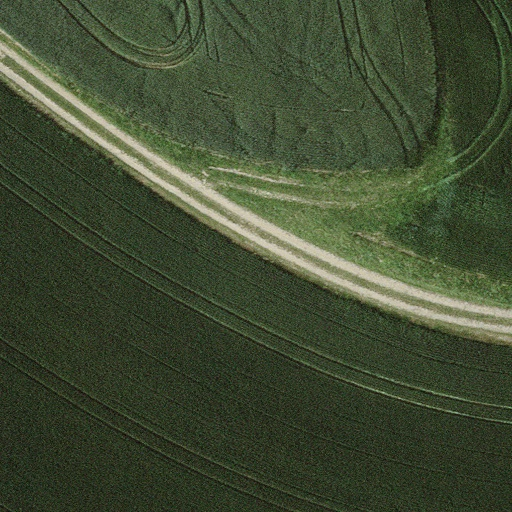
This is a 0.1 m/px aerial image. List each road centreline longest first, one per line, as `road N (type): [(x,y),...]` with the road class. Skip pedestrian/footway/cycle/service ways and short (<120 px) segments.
road 1 (track): [(511,322),(391,293),(283,244),(151,165),(0,55)]
road 2 (track): [(151,165),(338,206),(454,155),(430,0)]
